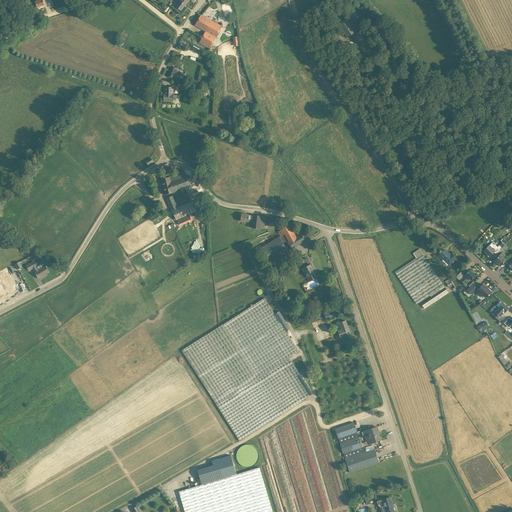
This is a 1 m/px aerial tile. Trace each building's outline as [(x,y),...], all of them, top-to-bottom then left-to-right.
[(176,0),(178,2),(175,6),(181,10),(189,0),(176,0)] [(195,25),(197,26),(206,31),(200,42),(210,48),(216,36),(222,26),(201,15),(195,25)] [(347,37),(356,32),(355,31),(357,30),(354,25),(355,24),(350,16),(347,18),(344,15),(332,22),(334,26),(338,24),(347,37)] [(237,37),(227,38),(227,47),(238,47),(237,37)] [(172,66),(170,71),(169,70),(167,76),(173,78),(175,73),(176,73),(178,68),(172,66)] [(174,87),(165,87),(164,94),(164,101),(173,101),(174,100),(176,100),(176,95),(174,95),(174,87)] [(172,193),(186,188),(191,185),(184,171),(170,177),(161,179),(165,195),(172,193)] [(198,210),(194,200),(192,201),(180,206),(178,207),(173,195),(166,198),(171,210),(172,210),(176,220),(177,219),(190,214),(198,210)] [(252,227),(264,229),(265,216),(261,216),(254,215),(249,215),(249,214),(241,213),(241,220),(248,221),(249,219),(253,220),(252,227)] [(269,262),(288,250),(291,248),(305,240),(301,233),(296,236),(289,224),(281,229),(278,231),(281,236),(260,248),(269,262)] [(489,245),(484,250),(490,256),(495,251),(492,248),(495,245),(492,242),(489,245)] [(500,266),(502,264),(506,260),(503,257),(507,252),(502,248),(500,250),(501,250),(497,254),(498,256),(494,260),(500,266)] [(445,249),(439,255),(449,265),(456,257),(453,254),(452,256),(445,249)] [(423,258),(395,275),(416,308),(444,291),(423,258)] [(35,272),(39,278),(49,272),(45,265),(39,269),(34,261),(26,265),(29,270),(33,268),(35,272)] [(310,264),(303,268),(309,281),(317,277),(310,264)] [(465,274),(467,277),(464,280),(467,284),(475,275),(469,270),(465,274)] [(483,294),(487,297),(492,292),(491,291),(489,289),(489,290),(482,283),(478,288),(473,283),(467,290),(469,292),(472,294),(475,291),(481,296),(483,294)] [(182,350),(215,403),(240,440),(313,394),(289,357),(298,351),(285,331),(289,329),(284,321),(286,320),(279,310),(274,314),(264,298),(182,350)] [(508,308),(503,303),(499,307),(494,312),(499,317),(504,312),(508,308)] [(326,319),(338,315),(336,310),(324,313),(326,319)] [(324,318),(311,322),(318,342),(332,337),(330,332),(329,333),(324,318)] [(336,325),(340,337),(347,335),(346,332),(349,331),(345,320),(339,322),(340,324),(336,325)] [(479,326),(481,329),(482,330),(489,326),(486,321),(479,326)] [(496,330),(501,338),(507,334),(502,326),(496,330)] [(345,459),(350,472),(379,462),(374,449),(370,451),(368,451),(361,454),(359,448),(362,447),(359,437),(358,438),(356,432),(357,432),(354,423),(335,429),(338,438),(340,444),(343,453),(344,453),(346,458),(345,459)] [(368,430),(364,431),(365,435),(366,439),(368,444),(380,440),(378,432),(379,432),(377,427),(368,430)] [(258,458),(258,455),(258,453),(258,451),(257,449),(255,448),(253,446),(252,445),(249,444),(247,444),(245,444),(243,445),(241,446),(239,448),(238,449),(237,451),(236,453),(236,455),(236,458),(237,460),(238,462),(239,463),(241,465),(243,466),(245,466),(247,467),(249,466),(252,466),(253,465),(255,463),(257,462),(258,460),(258,458)] [(197,470),(202,484),(179,491),(185,511),(272,511),(259,467),(237,474),(231,455),(212,460),(213,465),(197,470)] [(382,511),(393,511),(395,511),(392,504),(393,503),(391,497),(377,501),(378,505),(381,507),(382,511)]
